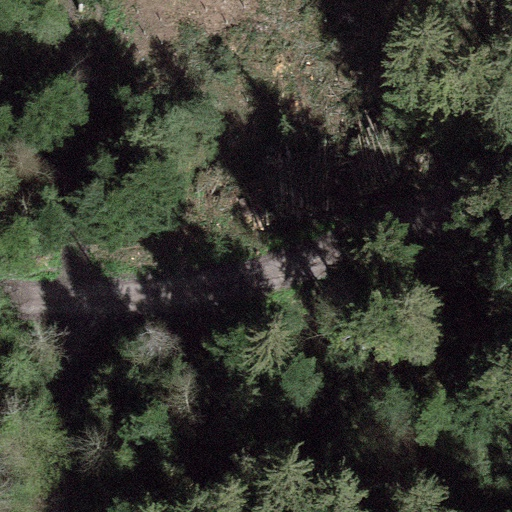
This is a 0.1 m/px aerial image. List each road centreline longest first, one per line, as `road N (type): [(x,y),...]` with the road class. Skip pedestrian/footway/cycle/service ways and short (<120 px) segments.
road 1 (track): [(511,177),(243,288),(85,286),(0,275)]
road 2 (track): [(85,286),(44,511)]
